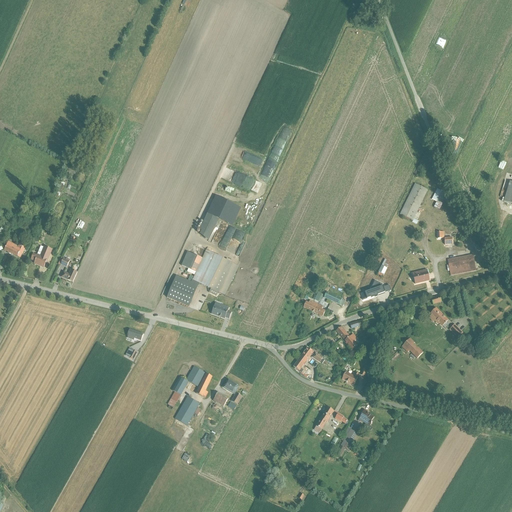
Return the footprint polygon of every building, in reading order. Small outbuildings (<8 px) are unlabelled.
[(66,173),(64,178),(67,180),(69,175),(73,167),(70,165),(66,173)] [(57,191),(55,196),(58,198),(59,196),(66,182),(62,181),(57,191)] [(415,184),(400,214),(413,221),(412,222),(417,225),(418,221),(414,219),(428,190),(415,184)] [(448,195),(437,190),(432,201),(437,203),(434,208),(440,211),(448,195)] [(239,206),(252,212),(254,206),(242,200),(239,206)] [(207,214),(199,230),(202,231),(200,234),(209,241),(219,220),(207,214)] [(233,229),(229,228),(221,246),(227,249),(232,237),(234,238),(238,229),(233,227),(233,229)] [(444,233),(437,233),(437,240),(444,240),(444,246),(452,246),(452,239),(445,239),(444,233)] [(4,244),(3,247),(5,249),(4,251),(20,258),(23,253),(24,251),(25,252),(26,250),(25,250),(26,248),(25,247),(26,245),(23,244),(24,242),(21,241),(17,248),(16,247),(17,246),(8,241),(7,245),(4,244)] [(33,254),(31,260),(35,261),(34,264),(44,268),(46,263),(47,264),(53,250),(44,246),(44,247),(41,246),(37,256),(33,254)] [(176,276),(167,298),(189,307),(199,283),(211,289),(209,293),(216,296),(218,293),(225,296),(239,266),(231,263),(232,261),(227,259),(226,260),(206,250),(202,259),(187,252),(181,266),(188,269),(187,272),(195,275),(194,277),(190,275),(188,281),(176,276)] [(477,271),(474,255),(448,260),(449,266),(447,266),(448,272),(450,272),(451,276),(477,271)] [(64,259),(61,265),(67,267),(70,260),(67,259),(66,260),(64,259)] [(379,273),(378,275),(382,277),(390,262),(385,259),(378,272),(379,273)] [(64,272),(62,277),(73,283),(77,272),(71,269),(69,273),(70,273),(70,274),(64,272)] [(430,282),(427,269),(413,273),(415,285),(430,282)] [(382,288),(383,288),(382,286),(383,285),(375,281),(370,291),(365,293),(367,298),(363,299),(363,301),(371,298),(378,296),(381,295),(379,292),(382,287),(382,288)] [(318,292),(314,300),(320,303),(324,295),(318,292)] [(339,305),(342,299),(327,292),(324,298),(339,305)] [(441,297),(431,299),(433,305),(443,303),(441,297)] [(306,302),(303,308),(319,315),(319,316),(321,317),(322,316),(323,317),(325,311),(322,310),(323,307),(310,301),(309,303),(306,302)] [(198,302),(195,316),(204,317),(206,303),(198,302)] [(215,303),(211,314),(225,319),(225,318),(229,319),(232,313),(228,311),(229,308),(215,303)] [(449,323),(437,310),(430,316),(431,317),(429,319),(434,324),(435,322),(439,326),(441,325),(443,328),(449,323)] [(463,334),(455,325),(449,331),(457,339),(463,334)] [(342,327),(336,331),(345,342),(346,343),(346,345),(348,344),(352,350),(358,346),(355,342),(358,339),(353,334),(350,337),(342,327)] [(128,336),(127,338),(134,340),(135,338),(141,340),(144,335),(130,329),(128,335),(128,336)] [(417,362),(424,354),(409,340),(402,347),(417,362)] [(129,348),(125,355),(133,360),(137,352),(129,348)] [(299,371),(301,369),(311,355),(312,356),(314,354),(313,353),(314,352),(307,348),(293,367),(299,371)] [(316,354),(313,358),(322,364),(325,360),(316,354)] [(194,367),(186,380),(198,387),(205,373),(194,367)] [(346,372),(342,380),(354,386),(359,374),(355,372),(354,376),(346,372)] [(206,374),(196,394),(205,398),(208,392),(205,391),(212,377),(206,374)] [(175,392),(168,405),(174,408),(188,383),(180,378),(172,391),(175,392)] [(227,379),(222,388),(235,395),(240,386),(227,379)] [(215,404),(212,409),(215,411),(218,406),(220,407),(221,406),(223,407),(228,399),(218,393),(213,401),(216,403),(215,404)] [(236,393),(231,401),(237,405),(242,397),(236,393)] [(188,397),(175,419),(187,426),(200,404),(188,397)] [(231,402),(228,407),(234,410),(237,406),(231,402)] [(316,427),(322,430),(327,422),(328,422),(334,411),(328,407),(316,427)] [(364,410),(358,421),(360,422),(361,421),(366,424),(364,427),(364,428),(370,431),(371,431),(372,430),(372,429),(372,427),(369,425),(374,417),(367,413),(368,412),(364,410)] [(338,413),(334,419),(341,422),(341,421),(346,424),(348,421),(343,418),(344,417),(338,413)] [(344,442),(336,453),(341,456),(345,449),(350,452),(353,447),(350,446),(357,434),(351,429),(350,431),(347,429),(343,436),(345,438),(343,441),(344,442)]
